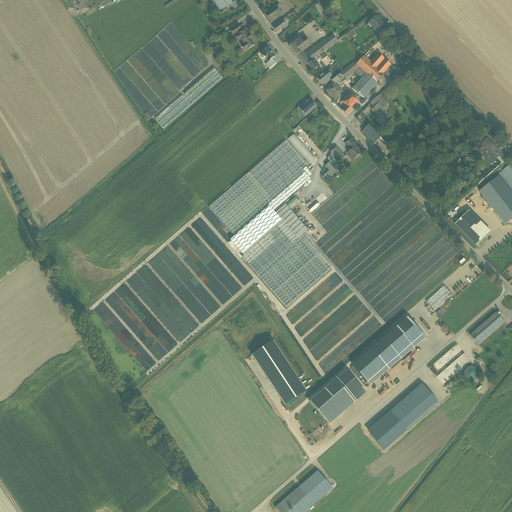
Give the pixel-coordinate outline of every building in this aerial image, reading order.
[(232,4),(229,0),(214,0),(218,5),(220,4),(224,9),(226,8),(232,4)] [(236,1),(232,4),(226,8),(227,9),(229,7),(231,11),(239,6),(236,1)] [(319,3),(315,6),(320,13),(324,10),(319,3)] [(276,6),(265,14),(270,22),(282,14),(280,12),(278,8),(276,6)] [(383,25),(376,18),(369,24),(376,31),(383,25)] [(282,20),(272,28),(277,33),(287,25),(282,20)] [(238,25),(230,31),(233,36),(242,31),(238,25)] [(349,40),(356,35),(353,30),(346,36),(349,40)] [(248,35),(245,31),(235,37),(238,42),(241,39),(244,45),(241,47),(245,52),(254,45),(251,41),(252,40),(249,35),(248,35)] [(333,35),(316,48),(320,54),(324,52),(337,41),(333,35)] [(301,39),(295,44),(301,53),(302,51),(311,45),(305,37),(301,39)] [(295,44),(294,43),(289,47),(296,56),(301,53),(295,44)] [(268,47),(260,54),(268,63),(275,56),(268,47)] [(305,55),(302,51),(301,53),(296,56),(304,67),(307,65),(319,55),(320,54),(316,48),(315,47),(305,55)] [(391,66),(372,49),(365,57),(372,63),(377,68),(382,62),(389,68),(391,66)] [(324,52),(320,54),(319,55),(323,60),(328,57),(324,52)] [(357,64),(357,65),(359,67),(364,71),(372,63),(365,57),(364,56),(357,64)] [(413,66),(414,63),(413,60),(412,58),(409,56),(407,56),(404,56),(401,58),(400,60),(399,63),(400,66),(402,68),(404,70),(407,70),(410,70),(412,68),(413,66)] [(314,60),(307,65),(312,72),(318,68),(316,64),(317,63),(314,60)] [(357,64),(354,62),(351,65),(355,70),(359,67),(357,65),(357,64)] [(377,68),(372,63),(364,71),(366,73),(377,82),(384,74),(389,68),(382,62),(377,68)] [(351,65),(340,74),(344,79),(355,70),(351,65)] [(389,68),(384,74),(387,77),(395,68),(391,66),(389,68)] [(151,75),(144,78),(147,85),(140,87),(146,89),(147,86),(159,101),(156,102),(157,105),(150,111),(152,113),(151,115),(195,79),(189,77),(189,76),(181,74),(180,78),(177,73),(175,75),(175,74),(171,68),(162,72),(163,74),(161,75),(159,72),(160,69),(157,70),(158,75),(156,77),(153,72),(150,73),(151,75)] [(222,78),(214,69),(155,120),(163,130),(222,78)] [(327,71),(317,79),(322,85),(323,84),(330,78),(332,77),(327,71)] [(366,73),(349,94),(360,103),(364,99),(377,83),(377,82),(366,73)] [(333,84),(334,85),(340,81),(342,83),(345,80),(344,79),(340,74),(332,81),(331,82),(333,84)] [(331,82),(332,81),(330,78),(323,84),(325,87),(331,82)] [(325,92),(334,100),(342,92),(334,85),(333,84),(328,89),(325,92)] [(360,103),(349,94),(341,102),(347,106),(342,111),(348,116),(359,104),(360,103)] [(377,98),(371,103),(375,108),(379,104),(377,103),(380,101),(377,98)] [(375,108),(372,111),(379,118),(376,121),(381,126),(386,121),(382,116),(385,113),(382,109),(387,104),(382,98),(380,101),(377,103),(379,104),(375,108)] [(310,101),(300,110),(305,116),(314,108),(316,107),(310,101)] [(380,138),(368,125),(361,132),(373,144),(380,138)] [(308,163),(314,157),(294,134),(288,139),(308,163)] [(359,151),(350,140),(345,144),(351,151),(348,153),(354,160),(360,154),(358,152),(359,151)] [(495,145),(488,140),(483,146),(488,150),(484,154),(481,151),(471,161),(476,165),(481,160),(488,167),(492,161),(494,163),(499,158),(501,159),(503,157),(500,154),(501,154),(497,150),(494,153),(493,152),(494,151),(491,149),(495,145)] [(286,141),(209,208),(234,237),(230,240),(243,255),(281,221),(275,214),(286,204),(289,201),(287,199),(296,191),(292,186),(306,175),(302,170),(307,165),(286,141)] [(472,143),(463,154),(466,157),(476,146),(472,143)] [(336,147),(330,153),(331,155),(327,158),(334,167),(345,157),(336,147)] [(503,157),(501,159),(504,162),(510,157),(506,153),(503,157)] [(511,163),(500,173),(511,189),(511,163)] [(307,230),(286,204),(275,214),(281,221),(243,255),(257,274),(302,234),(307,230)] [(510,210),(501,217),(507,225),(511,220),(511,213),(510,210)] [(491,232),(470,211),(455,225),(477,246),(491,232)] [(332,268),(302,234),(257,274),(286,308),(332,268)] [(202,263),(203,257),(191,256),(191,260),(195,260),(194,263),(197,263),(196,266),(199,266),(199,265),(205,266),(205,264),(202,263)] [(293,328),(302,338),(337,307),(337,306),(353,292),(349,288),(334,301),(330,301),(330,296),(332,294),(330,292),(342,281),(338,277),(336,277),(336,275),(332,275),(330,276),(330,280),(328,283),(326,280),(326,284),(325,285),(323,285),(323,282),(305,298),(305,306),(290,319),(290,320),(294,324),(299,319),(303,320),(293,328)] [(444,286),(426,302),(434,312),(453,296),(444,286)] [(128,327),(158,361),(177,344),(170,336),(163,336),(160,333),(160,328),(158,327),(162,327),(158,322),(155,322),(155,320),(153,320),(151,318),(151,314),(144,305),(140,309),(135,309),(132,311),(138,318),(138,322),(148,322),(148,321),(150,321),(150,324),(153,327),(146,327),(144,324),(139,324),(139,326),(128,327)] [(497,313),(470,336),(479,346),(505,323),(497,313)] [(407,318),(371,349),(389,370),(425,339),(407,318)] [(350,333),(358,324),(329,325),(321,333),(321,338),(318,341),(313,347),(313,348),(309,352),(318,361),(321,358),(326,358),(328,360),(333,360),(343,349),(346,349),(346,346),(348,346),(350,344),(353,346),(353,341),(349,337),(350,337),(350,333)] [(112,329),(112,332),(130,352),(130,346),(128,344),(131,344),(129,342),(134,342),(134,338),(132,338),(130,336),(127,339),(127,332),(128,331),(125,327),(113,327),(112,329)] [(273,342),(251,356),(285,406),(306,392),(273,342)] [(389,370),(371,349),(352,365),(370,386),(389,370)] [(147,361),(145,359),(141,364),(147,371),(156,363),(151,358),(147,361)] [(436,377),(443,385),(467,366),(464,362),(463,363),(460,358),(436,377)] [(478,378),(479,375),(478,372),(477,369),(474,367),(471,367),(468,367),(466,369),(464,372),(463,375),(464,378),(466,380),(468,382),(471,383),(474,382),(477,380),(478,378)] [(365,394),(345,371),(309,402),(329,425),(365,394)] [(421,384),(367,431),(384,451),(438,404),(421,384)] [(438,394),(443,399),(447,395),(443,390),(438,394)] [(323,424),(319,428),(325,435),(329,431),(323,424)] [(317,471),(275,508),(278,511),(304,511),(332,489),(317,471)]
